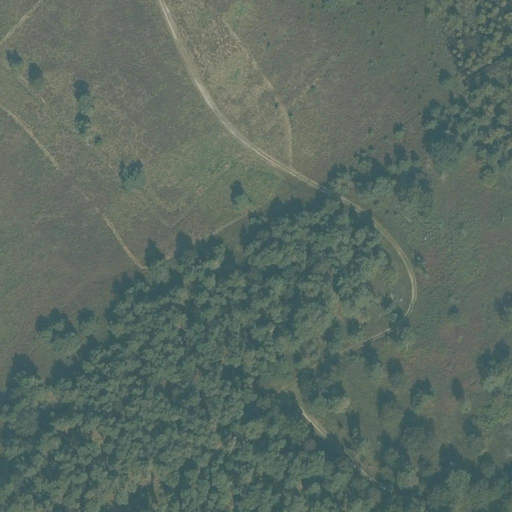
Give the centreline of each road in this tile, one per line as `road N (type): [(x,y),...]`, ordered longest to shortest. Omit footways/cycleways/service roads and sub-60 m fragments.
road 1 (track): [(280,390),(396,325),(413,300),(409,263),(371,221),(243,139),(205,96),(162,0)]
road 2 (track): [(434,511),(375,484),(280,390)]
road 3 (track): [(280,390),(159,511)]
